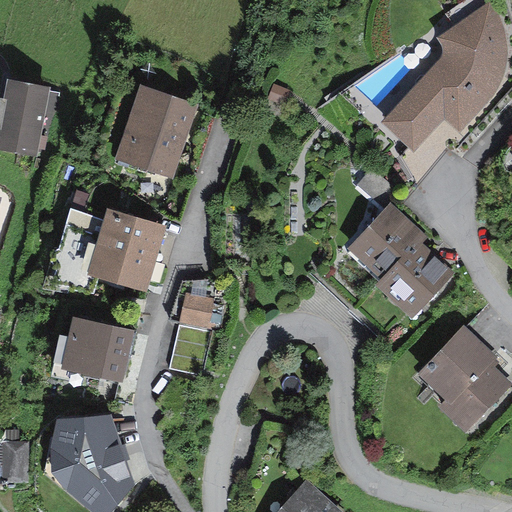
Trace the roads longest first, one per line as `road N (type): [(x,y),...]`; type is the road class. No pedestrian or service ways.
road 1 (residential): [(216,511),(215,466),(249,364),(275,329),(295,325),(335,344),(346,440),(367,475),(483,511)]
road 2 (residential): [(511,312),(458,226),(470,163),(511,118)]
